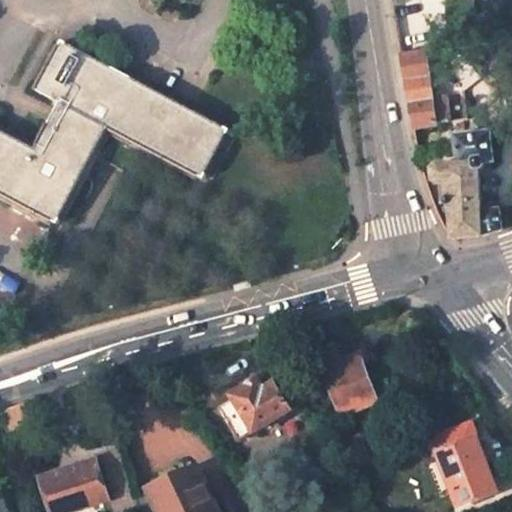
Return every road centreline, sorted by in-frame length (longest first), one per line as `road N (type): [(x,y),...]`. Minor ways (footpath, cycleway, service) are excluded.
road 1 (secondary): [(437,269),(174,326),(0,384)]
road 2 (tertiary): [(437,269),(400,223),(391,192),(363,0)]
road 3 (tertiary): [(511,367),(437,269)]
